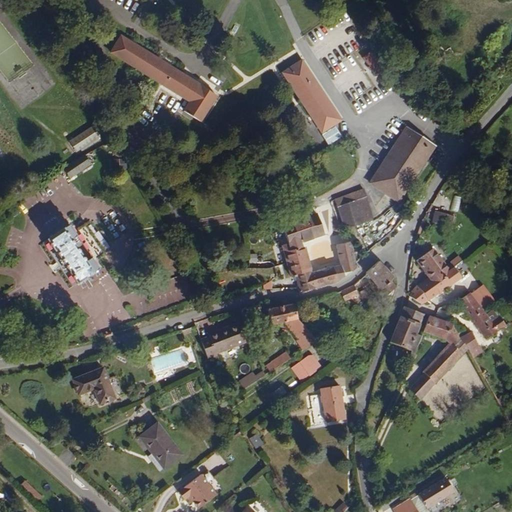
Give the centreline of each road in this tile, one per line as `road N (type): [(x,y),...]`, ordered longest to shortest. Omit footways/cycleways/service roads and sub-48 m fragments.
road 1 (residential): [(398,233),(324,291),(268,294),(86,351),(0,364)]
road 2 (residential): [(369,511),(361,431),(396,297),(398,233)]
road 3 (residential): [(398,233),(511,86)]
road 4 (secondary): [(104,511),(0,419)]
